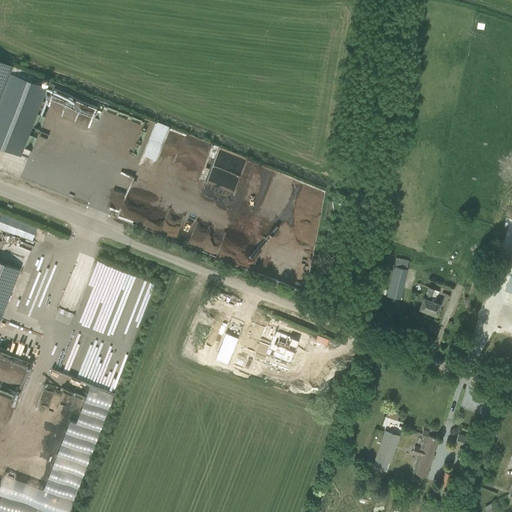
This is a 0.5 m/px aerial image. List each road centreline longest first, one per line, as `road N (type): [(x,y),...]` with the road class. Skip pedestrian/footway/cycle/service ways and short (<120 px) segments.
road 1 (unclassified): [(511,396),(0,189)]
road 2 (unknown): [(105,168),(99,212),(58,288),(42,360),(17,424),(0,444)]
road 3 (unknown): [(105,168),(136,168),(164,181),(271,254)]
